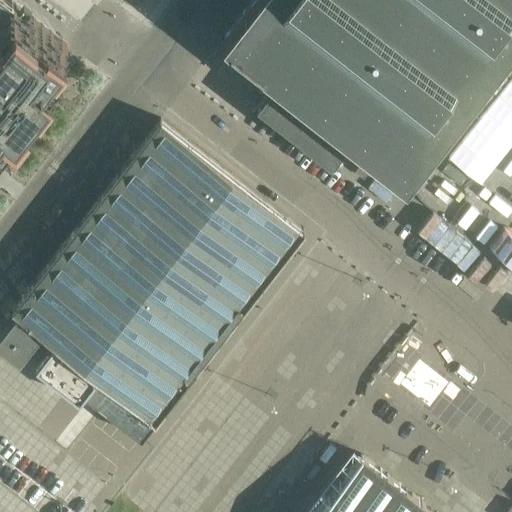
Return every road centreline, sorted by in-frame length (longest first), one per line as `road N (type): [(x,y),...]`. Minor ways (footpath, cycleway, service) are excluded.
road 1 (unclassified): [(511,343),(143,55)]
road 2 (unclassified): [(0,245),(143,55)]
